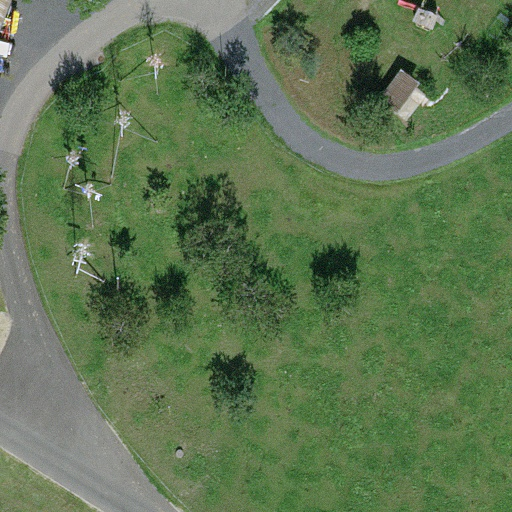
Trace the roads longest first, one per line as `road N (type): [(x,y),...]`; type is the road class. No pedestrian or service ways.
road 1 (track): [(216,0),(279,112),(341,156),(404,161),(511,112)]
road 2 (residential): [(125,511),(0,432)]
